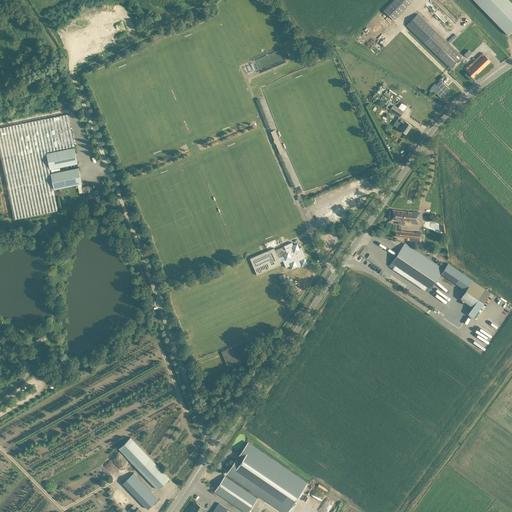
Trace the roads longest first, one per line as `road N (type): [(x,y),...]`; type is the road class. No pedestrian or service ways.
road 1 (unclassified): [(174,511),(427,136),(511,63)]
road 2 (track): [(216,448),(99,146)]
